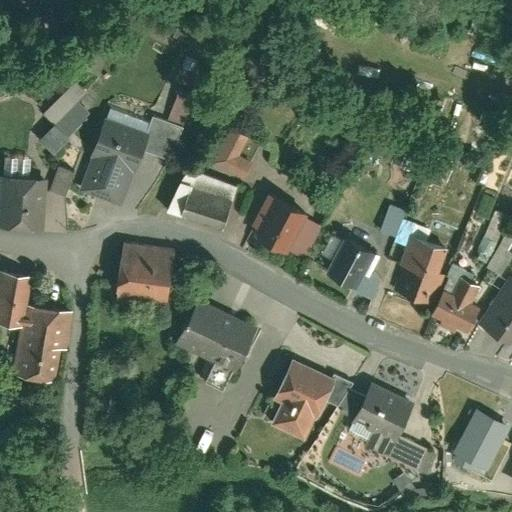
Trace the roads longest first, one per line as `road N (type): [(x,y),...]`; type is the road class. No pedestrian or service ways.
road 1 (residential): [(511,389),(357,328),(176,231),(125,228),(75,240)]
road 2 (unclassified): [(79,511),(75,240)]
